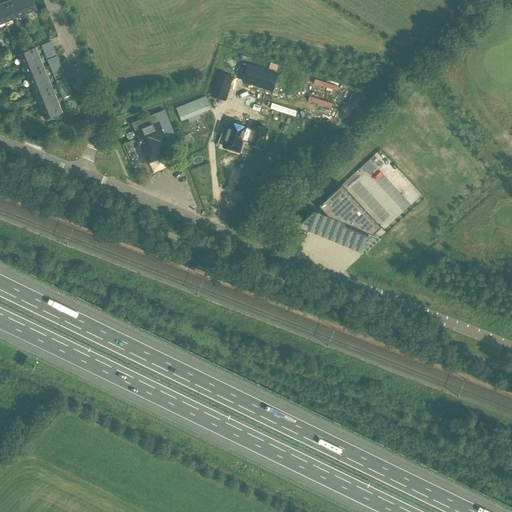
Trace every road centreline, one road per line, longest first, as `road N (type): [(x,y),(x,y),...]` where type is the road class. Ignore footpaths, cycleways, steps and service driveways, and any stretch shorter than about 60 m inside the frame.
road 1 (motorway): [(467,511),(0,285)]
road 2 (tertiary): [(511,348),(82,173)]
road 3 (motorway): [(0,318),(399,511)]
road 4 (residential): [(82,173),(99,115),(52,0)]
